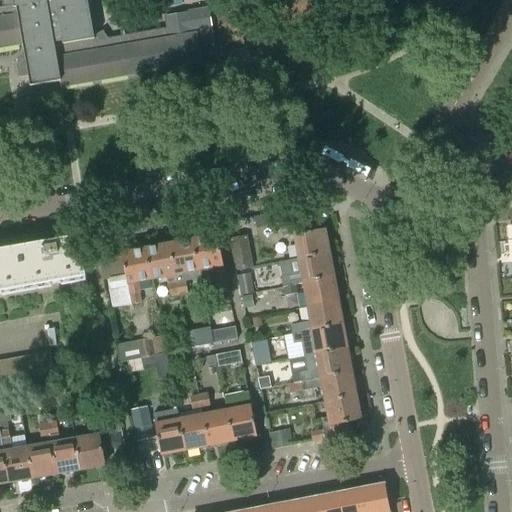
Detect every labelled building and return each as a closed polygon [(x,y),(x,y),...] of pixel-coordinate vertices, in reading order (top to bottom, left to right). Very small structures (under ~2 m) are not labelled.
[(0,48),(23,45),(24,50),(23,51),(22,53),(20,54),(20,55),(19,57),(18,59),(18,60),(17,62),(17,64),(17,66),(17,67),(19,78),(29,76),(30,87),(60,82),(61,87),(202,63),(201,56),(216,53),(209,9),(165,17),(167,30),(97,42),(89,0),(2,0),(4,9),(0,9),(0,48)] [(164,9),(163,2),(162,0),(157,0),(151,1),(152,4),(153,11),(164,9)] [(294,234),(299,259),(329,254),(325,230),(313,232),(311,221),(280,226),(282,236),(294,234)] [(217,236),(193,241),(199,271),(201,279),(201,281),(213,279),(215,289),(227,287),(223,266),(217,236)] [(79,237),(19,248),(27,289),(86,279),(82,254),(84,254),(83,248),(81,249),(79,237)] [(236,271),(253,268),(247,237),(230,240),(236,271)] [(193,241),(171,245),(177,275),(178,283),(185,282),(185,283),(201,279),(199,271),(193,241)] [(171,245),(146,250),(152,280),(167,277),(168,285),(178,283),(177,275),(171,245)] [(0,293),(27,289),(19,248),(0,251),(0,293)] [(105,259),(99,260),(102,278),(107,277),(125,274),(127,285),(127,288),(110,291),(113,309),(141,303),(137,283),(152,280),(146,250),(121,255),(121,256),(105,259)] [(334,277),(329,254),(299,259),(302,276),(282,280),(283,287),(295,285),(303,283),(334,277)] [(127,288),(127,285),(125,274),(107,277),(110,291),(127,288)] [(254,293),(250,274),(237,277),(241,295),(254,293)] [(303,283),(307,306),(338,300),(334,277),(303,283)] [(178,283),(180,295),(187,294),(185,283),(185,282),(178,283)] [(171,297),(180,295),(178,283),(168,285),(171,297)] [(283,288),(285,295),(297,293),(296,286),(283,288)] [(251,295),(242,297),(244,308),(253,307),(251,295)] [(342,324),(338,300),(307,306),(311,323),(291,327),(292,334),(304,332),(342,324)] [(254,327),(262,325),(261,318),(253,319),(254,327)] [(342,324),(304,332),(292,334),(294,343),(302,342),(304,357),(347,349),(342,324)] [(238,340),(235,327),(211,332),(213,344),(238,340)] [(190,349),(213,344),(211,332),(210,329),(187,333),(190,349)] [(162,338),(151,340),(154,356),(165,353),(162,338)] [(121,362),(154,356),(151,340),(118,346),(121,362)] [(254,358),(266,356),(264,342),(251,344),(254,358)] [(300,375),(301,382),(351,372),(347,349),(304,357),(307,373),(300,375)] [(240,351),(214,356),(216,366),(242,361),(240,351)] [(55,380),(50,353),(38,355),(42,382),(55,380)] [(42,382),(38,355),(25,357),(30,385),(42,382)] [(207,368),(216,366),(214,356),(205,358),(207,368)] [(25,357),(13,359),(18,387),(30,385),(25,357)] [(18,387),(13,359),(1,362),(6,389),(18,387)] [(351,372),(301,382),(301,383),(303,391),(323,387),(326,402),(356,396),(351,372)] [(270,389),(269,384),(264,380),(259,381),(260,390),(270,389)] [(301,383),(294,384),(288,385),(289,393),(302,391),(303,391),(301,383)] [(31,391),(34,410),(44,409),(41,390),(31,391)] [(224,398),(227,411),(233,442),(257,437),(248,393),(224,398)] [(207,394),(199,396),(202,408),(209,407),(207,394)] [(193,410),(202,408),(199,396),(191,397),(193,410)] [(328,418),(321,419),(323,430),(325,440),(332,438),(351,435),(349,423),(361,421),(356,396),(326,402),(328,418)] [(147,408),(132,411),(137,440),(152,437),(147,408)] [(0,424),(7,424),(10,424),(9,411),(0,412),(0,424)] [(209,446),(233,442),(227,411),(203,416),(209,446)] [(99,435),(122,430),(118,412),(95,417),(86,418),(88,430),(98,428),(99,435)] [(46,424),(45,416),(38,417),(39,425),(46,424)] [(185,451),(209,446),(203,416),(179,421),(185,451)] [(160,456),(185,451),(179,421),(155,425),(160,456)] [(49,437),(58,435),(55,423),(46,424),(49,437)] [(49,437),(46,424),(39,425),(42,438),(49,437)] [(311,432),(312,443),(325,440),(323,430),(311,432)] [(270,435),(272,448),(291,445),(288,432),(270,435)] [(124,445),(122,433),(110,435),(113,448),(124,445)] [(74,440),(80,471),(105,466),(99,436),(74,440)] [(55,475),(80,471),(74,440),(50,445),(55,475)] [(31,479),(55,475),(50,445),(26,449),(31,479)] [(2,453),(8,483),(31,479),(26,449),(2,453)] [(389,511),(385,485),(358,491),(362,511),(389,511)] [(362,511),(358,491),(338,494),(341,511),(362,511)] [(341,511),(338,494),(320,498),(322,511),(341,511)] [(322,511),(320,498),(302,501),(303,511),(322,511)] [(303,511),(302,501),(283,505),(283,511),(303,511)]
